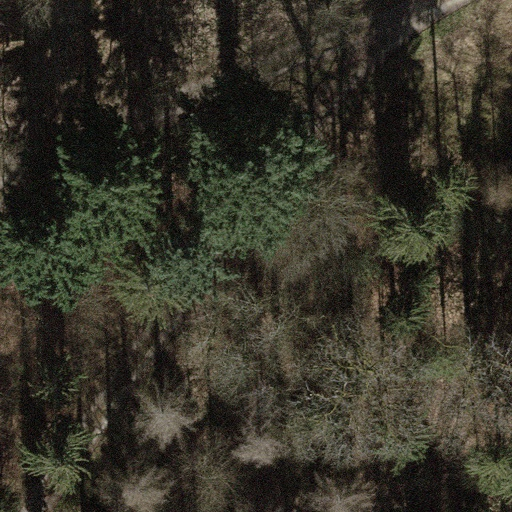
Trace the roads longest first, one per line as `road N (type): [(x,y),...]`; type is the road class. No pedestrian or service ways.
road 1 (track): [(321,43),(9,511)]
road 2 (track): [(426,0),(0,172)]
